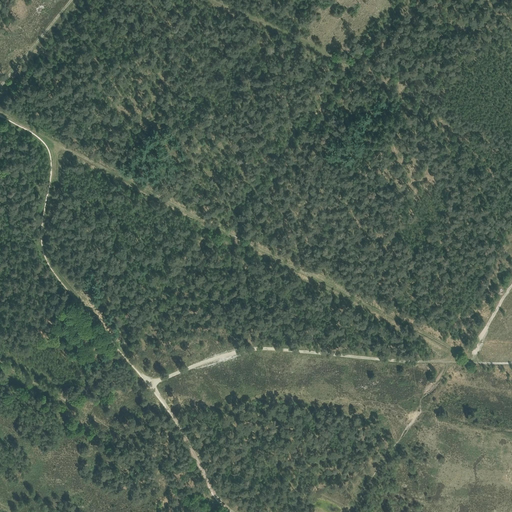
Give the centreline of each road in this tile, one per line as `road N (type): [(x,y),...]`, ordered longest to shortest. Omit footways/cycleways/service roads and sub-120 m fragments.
road 1 (track): [(448,361),(254,349),(146,383)]
road 2 (track): [(405,0),(219,225)]
road 3 (track): [(219,225),(455,349),(448,361)]
road 4 (track): [(120,352),(49,260),(43,237),(53,142)]
road 5 (unknown): [(414,0),(364,58),(249,0)]
road 6 (track): [(53,142),(219,225)]
road 7 (track): [(352,65),(222,0)]
road 8 (track): [(146,383),(180,427),(217,502)]
